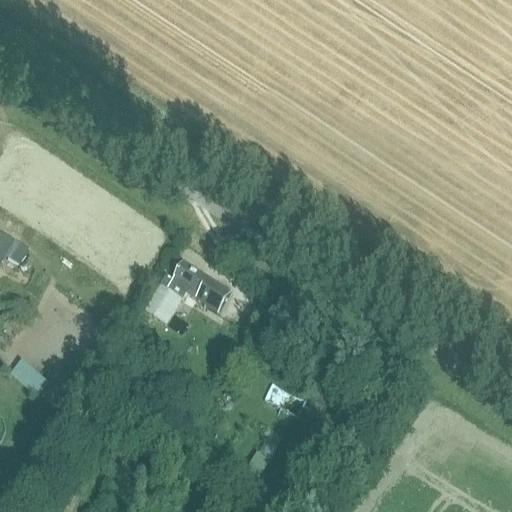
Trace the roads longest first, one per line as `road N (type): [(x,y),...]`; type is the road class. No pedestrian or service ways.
road 1 (unclassified): [(321,283),(0,63)]
road 2 (track): [(321,283),(511,409)]
